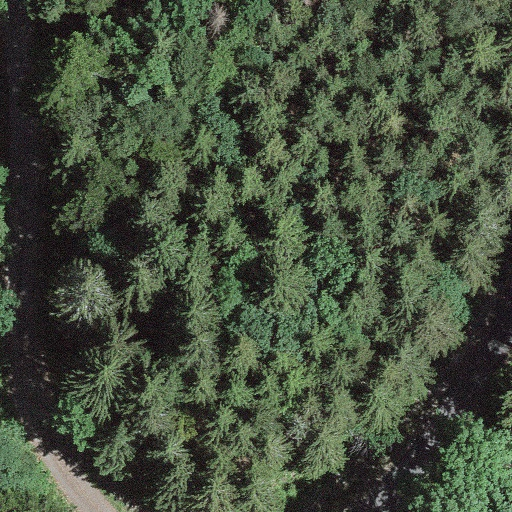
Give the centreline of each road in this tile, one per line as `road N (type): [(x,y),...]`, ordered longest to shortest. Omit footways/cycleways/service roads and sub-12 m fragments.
road 1 (track): [(100,511),(67,471),(41,414),(19,332),(0,102)]
road 2 (unclassified): [(511,320),(385,511)]
